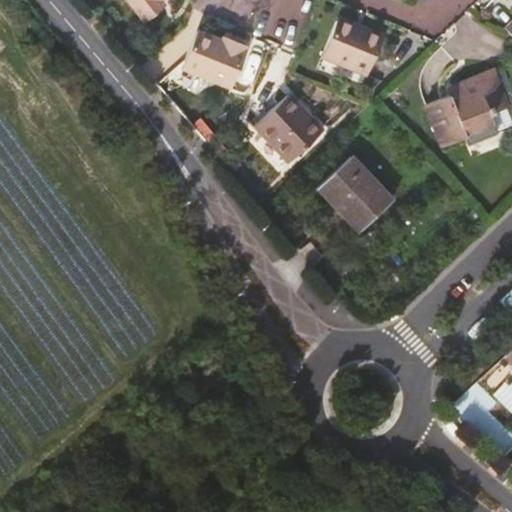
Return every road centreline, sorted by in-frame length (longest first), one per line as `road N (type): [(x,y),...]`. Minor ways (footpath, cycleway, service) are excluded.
road 1 (tertiary): [(49,0),(129,94),(319,371)]
road 2 (residential): [(395,360),(511,254)]
road 3 (tertiary): [(319,371),(313,407),(328,438),(374,451),(404,435)]
road 4 (tertiary): [(404,435),(502,511)]
